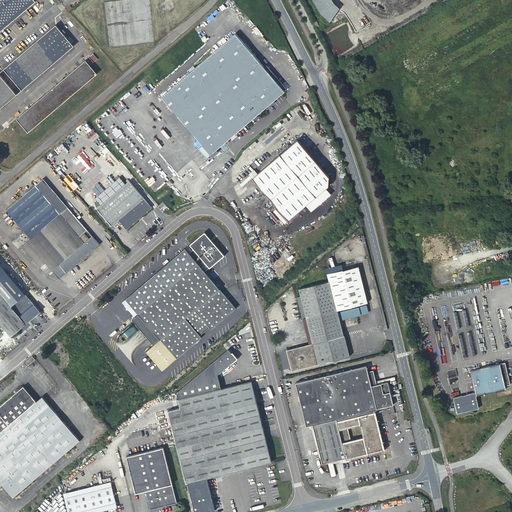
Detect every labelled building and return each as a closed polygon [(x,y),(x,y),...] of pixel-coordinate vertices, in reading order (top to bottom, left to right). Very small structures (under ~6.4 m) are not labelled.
[(0,0),(0,31),(36,1),(35,0),(0,0)] [(334,4),(331,0),(319,0),(314,3),(321,14),(334,4)] [(340,9),(334,4),(321,14),(331,23),(340,9)] [(0,108),(17,94),(13,90),(19,86),(22,90),(74,46),(73,45),(74,44),(57,22),(0,65),(0,108)] [(201,145),(209,154),(284,90),(235,33),(160,97),(201,145)] [(97,73),(86,60),(17,118),(28,132),(97,73)] [(258,174),(253,178),(289,220),(306,205),(326,189),(329,186),(330,177),(298,139),(258,174)] [(198,148),(205,157),(209,154),(201,145),(198,148)] [(30,239),(67,206),(42,178),(5,210),(30,239)] [(119,220),(127,229),(152,208),(129,181),(97,208),(113,226),(119,220)] [(326,189),(306,205),(311,211),(331,194),(326,189)] [(163,202),(165,205),(172,200),(169,196),(163,202)] [(59,278),(66,272),(99,244),(67,206),(30,239),(21,246),(46,275),(52,270),(59,278)] [(184,252),(127,299),(141,315),(161,340),(156,345),(147,352),(163,372),(203,339),(201,336),(210,328),(213,331),(238,310),(206,271),(203,267),(208,263),(211,267),(212,269),(226,257),(207,234),(191,248),(194,252),(188,257),(184,252)] [(305,317),(336,310),(366,302),(357,265),(327,273),(329,280),(298,287),(300,295),(305,317)] [(0,276),(0,291),(27,323),(41,312),(6,271),(0,276)] [(12,336),(27,323),(0,291),(0,321),(8,331),(12,336)] [(297,296),(307,343),(311,343),(305,317),(300,295),(297,296)] [(311,343),(307,343),(285,349),(290,369),(348,355),(336,310),(305,317),(311,343)] [(141,315),(135,320),(156,345),(161,340),(141,315)] [(201,336),(203,339),(213,331),(210,328),(201,336)] [(234,355),(228,348),(178,391),(180,398),(221,388),(217,374),(230,363),(231,364),(234,361),(231,358),(234,355)] [(26,362),(29,365),(35,359),(32,356),(26,362)] [(502,385),(507,384),(509,384),(504,362),(487,366),(469,370),(474,394),(452,399),(455,412),(477,407),(474,395),(493,391),(503,389),(502,385)] [(369,370),(367,364),(296,382),(306,424),(312,422),(322,461),(345,456),(346,458),(385,449),(375,408),(395,403),(389,380),(382,382),(378,382),(377,380),(374,369),(369,370)] [(178,399),(180,407),(168,410),(185,482),(188,481),(194,511),(203,511),(215,509),(207,477),(272,461),(251,380),(221,388),(180,398),(178,399)] [(0,480),(14,497),(80,440),(47,401),(42,396),(36,402),(23,387),(0,406),(0,480)] [(127,456),(136,493),(146,490),(151,509),(178,502),(163,447),(127,456)] [(87,511),(117,505),(111,484),(63,496),(67,511),(87,511)]
